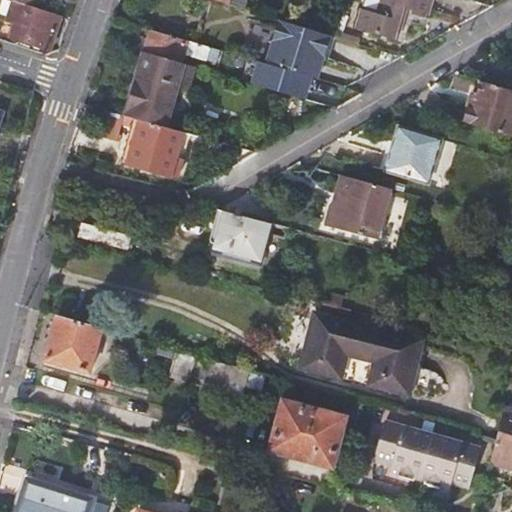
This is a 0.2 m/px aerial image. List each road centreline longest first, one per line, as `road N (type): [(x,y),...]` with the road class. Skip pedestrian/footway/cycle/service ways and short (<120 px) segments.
road 1 (residential): [(511,13),(199,194)]
road 2 (residential): [(0,341),(68,83)]
